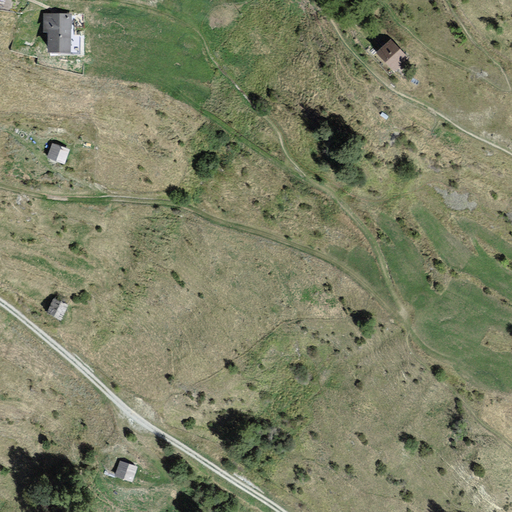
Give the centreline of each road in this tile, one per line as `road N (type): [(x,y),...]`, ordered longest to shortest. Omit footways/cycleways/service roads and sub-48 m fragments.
road 1 (track): [(0,187),(180,205),(317,253),(396,321),(404,313),(373,243),(301,170)]
road 2 (track): [(281,511),(151,428),(0,300)]
